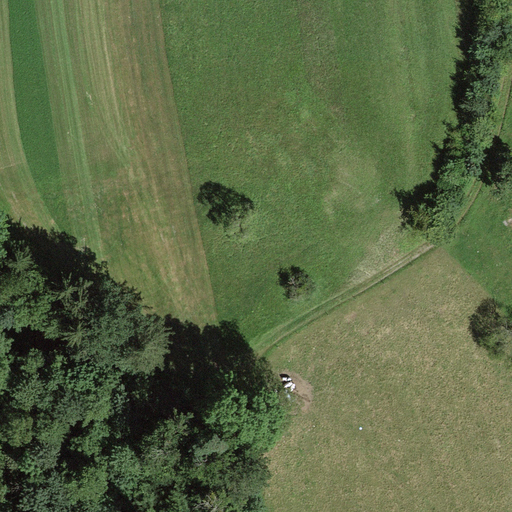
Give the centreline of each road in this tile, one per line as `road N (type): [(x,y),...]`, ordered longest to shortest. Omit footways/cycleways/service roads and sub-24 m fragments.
road 1 (track): [(207,511),(225,418),(237,385),(264,353),(451,228),(511,50)]
road 2 (track): [(0,328),(225,418)]
